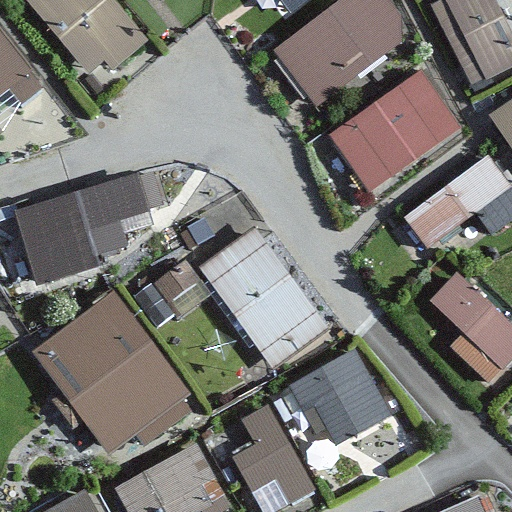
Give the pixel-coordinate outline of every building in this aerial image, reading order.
[(108,0),(19,0),(91,97),(149,55),(108,0)] [(403,23),(383,0),(353,0),(276,59),(315,110),(403,51),(403,23)] [(495,0),(430,0),(475,93),(511,74),(511,37),(511,35),(511,34),(511,1),(499,8),(495,0)] [(0,40),(0,158),(8,153),(0,142),(0,121),(39,92),(0,40)] [(461,135),(422,80),(331,144),(370,198),(461,135)] [(511,105),(489,119),(511,155),(511,105)] [(511,197),(511,196),(489,165),(406,227),(429,259),(511,197)] [(156,179),(21,215),(30,249),(166,213),(156,179)] [(325,332),(259,236),(204,274),(271,369),(325,332)] [(511,369),(511,331),(463,283),(416,329),(485,397),(511,369)] [(197,414),(118,301),(35,358),(115,472),(197,414)] [(391,425),(357,359),(285,396),(299,422),(321,411),(341,450),(391,425)] [(271,406),(244,420),(257,445),(233,457),(263,511),(275,511),(317,490),(271,406)] [(229,511),(196,454),(110,503),(114,511),(229,511)] [(488,511),(481,496),(445,511),(488,511)] [(92,511),(87,501),(64,511),(92,511)]
